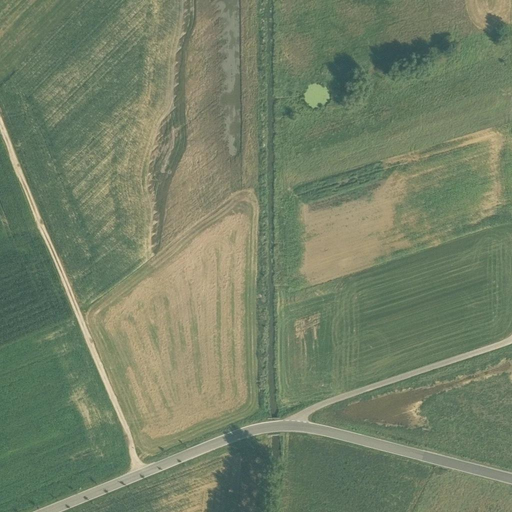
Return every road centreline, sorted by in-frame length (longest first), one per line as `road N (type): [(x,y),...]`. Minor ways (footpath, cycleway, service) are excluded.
road 1 (unclassified): [(47,511),(273,426),(308,427),(511,479)]
road 2 (track): [(144,473),(0,119)]
road 3 (track): [(511,339),(323,404),(295,426)]
